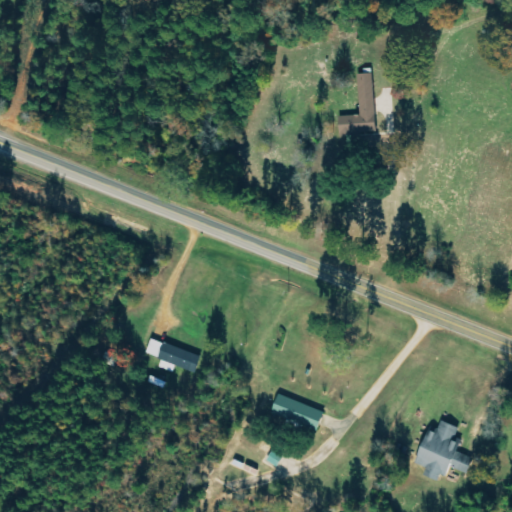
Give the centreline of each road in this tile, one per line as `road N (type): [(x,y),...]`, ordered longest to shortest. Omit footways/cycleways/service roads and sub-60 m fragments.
road 1 (primary): [(511,347),(0,145)]
road 2 (residential): [(425,314),(447,234),(493,185),(511,181)]
